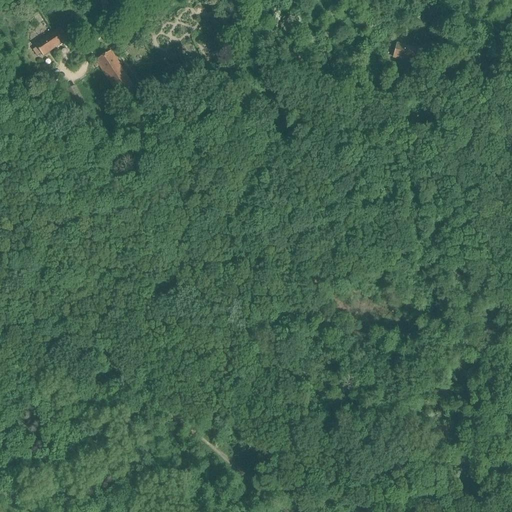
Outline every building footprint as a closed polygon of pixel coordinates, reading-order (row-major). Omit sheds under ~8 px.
[(66,15),(73,24),(82,18),(75,9),(66,15)] [(42,55),(67,38),(59,27),(34,44),(36,47),(41,54),(42,55)] [(418,59),(420,49),(397,44),(393,57),(411,62),(412,58),(418,59)] [(36,47),(32,50),(37,57),(41,54),(36,47)] [(118,97),(133,87),(110,50),(95,59),(118,97)] [(77,113),(86,108),(74,86),(65,90),(77,113)]
